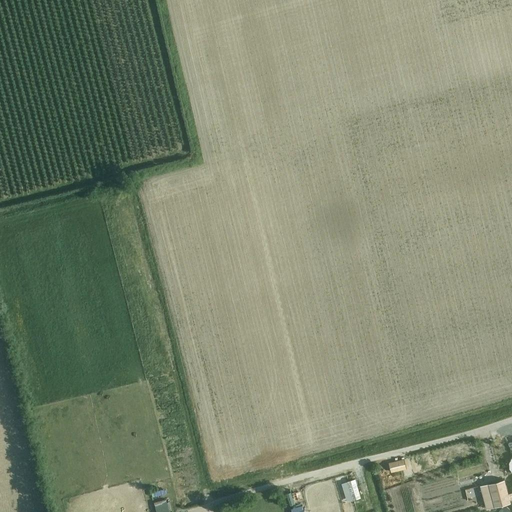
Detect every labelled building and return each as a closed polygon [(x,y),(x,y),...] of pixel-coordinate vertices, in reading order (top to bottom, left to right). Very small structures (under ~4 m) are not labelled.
[(391,471),(406,468),(404,459),(389,463),(391,471)] [(355,479),(348,481),(353,499),(360,497),(355,479)] [(510,502),(504,479),(489,483),(495,506),(510,502)] [(184,492),(177,494),(178,501),(180,501),(181,505),(187,503),(186,499),(184,492)] [(168,511),(166,499),(154,501),(156,511),(168,511)]
